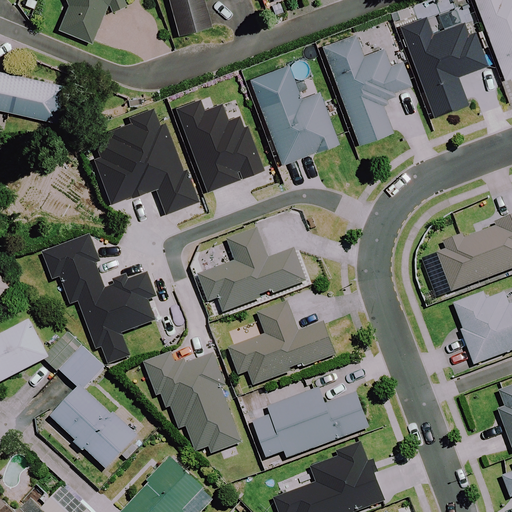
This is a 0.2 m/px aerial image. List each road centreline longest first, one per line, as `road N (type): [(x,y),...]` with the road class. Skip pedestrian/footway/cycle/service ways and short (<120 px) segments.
road 1 (residential): [(453,511),(377,285),(376,248),(387,216),(435,172),(511,144)]
road 2 (residential): [(383,0),(128,96)]
